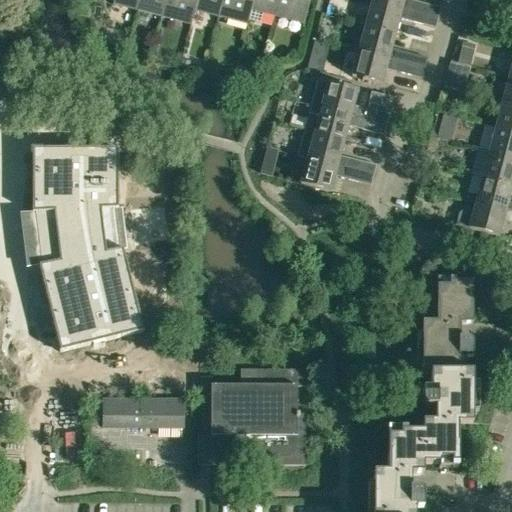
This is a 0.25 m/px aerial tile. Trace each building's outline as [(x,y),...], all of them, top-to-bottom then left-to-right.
[(113,0),(112,5),(136,12),(139,0),(113,0)] [(139,0),(136,12),(160,18),(165,0),(139,0)] [(165,0),(160,18),(190,26),(193,12),(196,0),(165,0)] [(196,0),(193,12),(217,18),(221,0),(196,0)] [(221,0),(217,18),(246,26),(250,11),(252,0),(221,0)] [(250,11),(274,18),(278,0),(252,0),(250,11)] [(309,0),(278,0),(274,18),(303,25),(309,0)] [(371,0),(371,3),(425,17),(437,19),(439,10),(404,0),(403,0),(371,0)] [(434,30),(437,19),(425,17),(371,3),(365,27),(395,35),(399,20),(434,30)] [(365,27),(358,53),(423,70),(426,60),(391,50),(395,35),(365,27)] [(423,70),(358,53),(351,78),(381,86),(385,71),(421,80),(423,70)] [(449,69),(468,74),(469,69),(451,64),(449,69)] [(232,82),(241,84),(245,70),(236,68),(232,82)] [(511,79),(508,79),(501,104),(511,106),(511,79)] [(311,107),(386,127),(390,111),(368,106),(367,111),(352,108),(357,92),(318,82),(311,107)] [(511,106),(501,104),(495,129),(511,133),(511,106)] [(347,128),(383,138),(386,127),(311,107),(304,132),(343,143),(347,128)] [(511,133),(495,129),(488,154),(511,160),(511,133)] [(439,131),(436,139),(450,143),(452,134),(439,131)] [(307,160),(373,177),(375,168),(339,158),(343,143),(304,132),(297,157),(307,160)] [(142,332),(122,251),(120,251),(115,210),(117,210),(117,151),(32,151),(32,215),(34,215),(40,267),(38,267),(60,353),(142,332)] [(511,160),(488,154),(481,179),(511,187),(511,184),(511,160)] [(334,178),(370,188),(373,177),(307,160),(300,186),(330,194),(334,178)] [(481,179),(475,204),(511,214),(511,199),(508,199),(511,187),(481,179)] [(468,230),(498,238),(502,223),(511,225),(511,214),(475,204),(468,230)] [(471,324),(471,283),(454,283),(454,279),(437,279),(437,322),(421,322),(422,375),(430,375),(430,374),(464,373),(464,358),(472,358),(472,344),(471,343),(471,342),(470,341),(469,340),(468,340),(467,340),(458,340),(458,324),(471,324)] [(210,387),(210,467),(304,467),(304,415),(296,415),(296,388),(304,388),(304,371),(252,371),(252,387),(210,387)] [(471,373),(464,373),(430,374),(430,375),(430,389),(421,390),(421,404),(422,406),(424,408),(425,408),(426,409),(435,409),(435,423),(421,423),(421,433),(422,433),(422,466),(438,465),(438,470),(457,470),(457,425),(471,425),(471,373)] [(183,402),(106,402),(102,402),(102,429),(183,429),(183,402)] [(373,474),(372,511),(413,511),(414,509),(422,509),(422,496),(422,495),(421,492),(419,491),(416,490),(409,490),(409,476),(422,476),(422,466),(422,433),(421,433),(406,433),(405,429),(386,429),(387,474),(373,474)]
